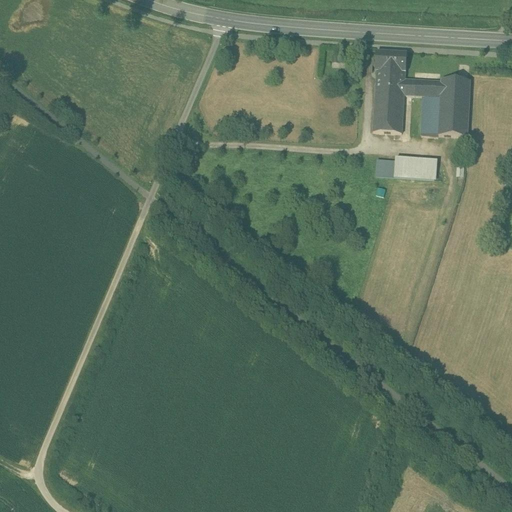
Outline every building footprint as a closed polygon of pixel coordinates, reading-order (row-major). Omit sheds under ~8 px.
[(407,54),(376,53),(375,72),(376,72),(375,91),(404,93),(405,81),(405,74),(406,74),(407,54)] [(441,83),(405,81),(404,93),(404,97),(422,98),(420,136),(438,137),(441,83)] [(470,82),(441,81),(441,83),(438,137),(467,139),(470,82)] [(404,93),(375,91),(373,134),(402,135),(404,97),(404,93)] [(393,179),(393,185),(439,188),(441,160),(394,157),(394,165),(393,179)] [(394,165),(373,164),(373,179),(393,179),(394,165)]
